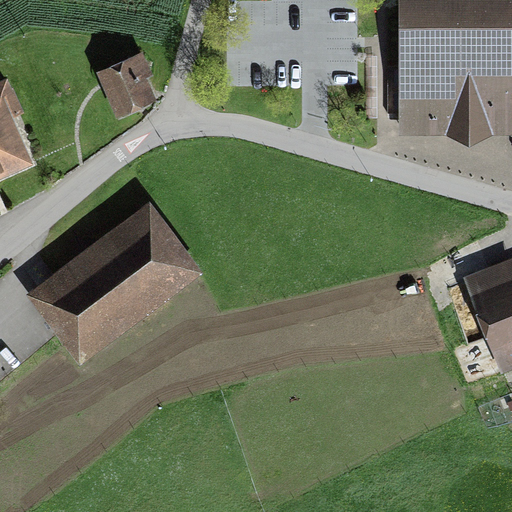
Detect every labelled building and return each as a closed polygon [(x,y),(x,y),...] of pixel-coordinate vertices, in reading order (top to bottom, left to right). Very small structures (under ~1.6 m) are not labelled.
[(511,0),(398,0),(399,137),(511,136),(511,0)] [(138,48),(88,70),(110,119),(150,101),(139,78),(150,73),(138,48)] [(0,117),(0,169),(19,162),(0,117)] [(149,213),(45,294),(91,353),(195,272),(149,213)] [(511,264),(474,279),(509,370),(511,368),(511,264)] [(493,352),(480,357),(484,368),(497,362),(493,352)]
